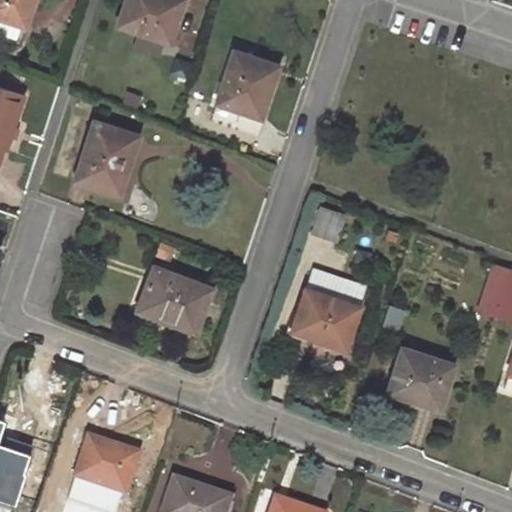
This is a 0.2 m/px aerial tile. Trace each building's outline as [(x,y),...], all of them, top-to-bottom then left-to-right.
[(0,0),(0,35),(7,38),(21,42),(27,24),(26,23),(22,23),(26,8),(31,10),(34,0),(0,0)] [(126,0),(118,25),(141,32),(163,39),(169,41),(182,1),(179,0),(126,0)] [(26,23),(31,10),(26,8),(22,23),(26,23)] [(158,54),(163,39),(141,32),(136,47),(158,54)] [(234,52),(212,121),(255,134),(261,115),(259,114),(269,84),(271,85),(277,66),(234,52)] [(0,159),(23,95),(0,88),(0,159)] [(94,123),(75,180),(116,194),(130,154),(131,155),(138,136),(94,123)] [(314,227),(311,234),(335,241),(344,215),(320,207),(318,211),(314,227)] [(307,225),(314,227),(318,211),(312,209),(307,225)] [(160,244),(156,255),(169,259),(173,249),(160,244)] [(487,292),(503,296),(507,283),(511,271),(496,266),(487,292)] [(153,267),(137,309),(176,323),(176,325),(194,332),(211,288),(153,267)] [(312,270),(295,325),(294,330),(310,335),(309,337),(344,349),(365,287),(312,270)] [(511,284),(507,283),(503,296),(511,299),(511,284)] [(481,309),(497,314),(503,296),(487,292),(481,309)] [(511,318),(511,299),(503,296),(497,314),(511,318)] [(386,307),(380,325),(400,331),(405,313),(386,307)] [(287,328),(294,330),(295,325),(289,322),(287,328)] [(402,349),(388,393),(407,399),(408,397),(438,407),(453,365),(402,349)] [(498,387),(497,391),(511,395),(511,364),(504,389),(498,387)] [(76,478),(124,493),(134,461),(136,455),(88,440),(76,478)] [(0,499),(4,501),(16,462),(0,456),(0,499)] [(141,463),(134,461),(124,493),(130,495),(141,463)] [(173,480),(163,511),(224,511),(229,498),(173,480)] [(317,511),(304,508),(304,509),(275,501),(271,511),(317,511)]
